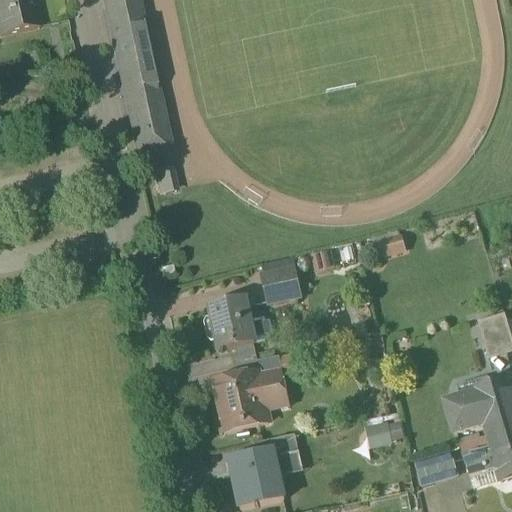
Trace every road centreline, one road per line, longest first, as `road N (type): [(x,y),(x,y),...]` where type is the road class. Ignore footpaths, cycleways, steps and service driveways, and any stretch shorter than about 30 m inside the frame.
road 1 (residential): [(195,511),(131,234)]
road 2 (residential): [(131,234),(80,0)]
